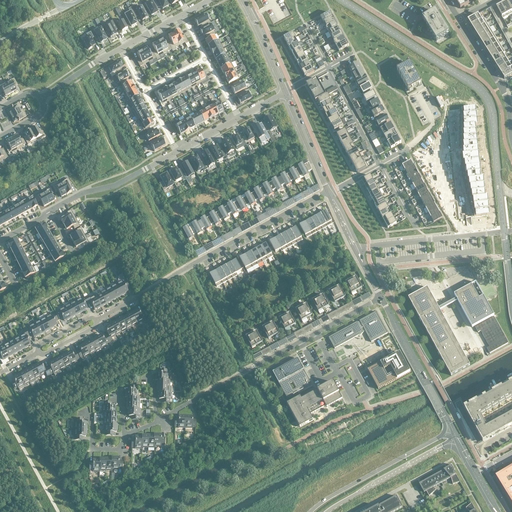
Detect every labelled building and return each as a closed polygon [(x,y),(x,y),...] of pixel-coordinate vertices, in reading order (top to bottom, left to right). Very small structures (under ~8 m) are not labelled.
[(157,12),(154,7),(157,6),(154,0),(145,5),(151,16),(157,12)] [(162,9),(168,6),(164,0),(154,0),(157,6),(159,5),(162,9)] [(469,4),(466,0),(459,0),(457,1),(458,3),(461,8),(469,4)] [(511,13),(511,12),(506,2),(501,4),(507,16),(511,13)] [(507,16),(501,4),(496,7),(502,19),(507,16)] [(137,11),(142,21),(147,17),(141,6),(137,9),(135,6),(131,8),(134,13),(137,11)] [(131,8),(131,7),(128,9),(129,13),(124,15),(127,20),(126,20),(128,24),(129,23),(131,27),(136,24),(134,19),(136,17),(134,13),(131,8)] [(333,18),(330,13),(320,18),(323,23),(324,23),(333,18)] [(481,19),(478,14),(468,20),(471,25),(481,19)] [(210,23),(205,15),(194,21),(197,27),(200,25),(201,28),(210,23)] [(449,34),(438,15),(425,24),(436,42),(449,34)] [(326,27),(335,22),(333,18),(324,23),(326,27)] [(483,18),(481,19),(471,25),(474,30),(486,23),(483,18)] [(117,24),(121,32),(127,29),(123,20),(117,24)] [(110,23),(104,26),(106,32),(105,32),(107,36),(108,35),(110,38),(116,35),(114,31),(117,30),(114,24),(112,21),(109,22),(110,23)] [(211,25),(199,31),(201,35),(202,35),(203,37),(205,36),(207,38),(219,32),(213,22),(210,24),(211,25)] [(338,27),(335,22),(326,27),(325,28),(328,32),(338,27)] [(489,28),(486,23),(474,30),(477,35),(489,28)] [(332,37),(331,37),(340,32),(338,27),(328,32),(331,37),(332,37)] [(493,33),(489,28),(477,35),(480,40),(480,39),(493,33)] [(97,37),(100,43),(104,41),(106,39),(100,29),(94,32),(92,33),(94,39),(97,37)] [(178,31),(173,34),(178,43),(179,45),(179,46),(184,43),(187,48),(190,47),(187,41),(184,35),(181,37),(178,31)] [(92,48),(91,47),(94,45),(91,39),(93,38),(90,32),(86,35),(87,38),(83,40),(88,50),(92,48)] [(343,37),(340,32),(331,37),(332,37),(334,41),(334,42),(343,37)] [(283,38),(286,43),(295,38),(296,38),(293,33),(283,38)] [(496,38),(493,33),(480,39),(483,44),(496,38)] [(173,34),(168,37),(171,43),(168,44),(171,50),(172,51),(175,50),(174,48),(179,45),(178,43),(173,34)] [(204,41),(207,46),(216,41),(213,36),(204,41)] [(334,41),(333,42),(336,47),(346,41),(343,37),(334,42),(334,41)] [(286,43),(289,48),(298,43),(295,38),(286,43)] [(499,42),(496,38),(483,44),(486,49),(499,42)] [(162,40),(157,42),(162,52),(163,54),(168,51),(171,50),(168,44),(165,46),(162,40)] [(210,50),(220,45),(218,40),(216,41),(207,46),(210,50)] [(346,41),(336,47),(339,52),(348,46),(346,41)] [(157,42),(152,45),(155,51),(152,53),(155,58),(156,60),(159,59),(159,58),(159,57),(163,54),(162,52),(157,42)] [(502,47),(499,42),(486,49),(489,54),(502,47)] [(298,43),(289,48),(291,53),(300,48),(298,43)] [(223,49),(220,45),(210,50),(212,55),(223,49)] [(505,52),(502,47),(489,54),(492,59),(502,53),(505,52)] [(146,48),(141,51),(146,60),(147,63),(152,60),(155,58),(152,53),(150,54),(146,48)] [(300,48),(291,53),(294,57),(303,53),(300,48)] [(226,54),(223,49),(212,55),(215,60),(226,54)] [(141,51),(136,54),(139,60),(137,61),(140,67),(147,63),(146,60),(141,51)] [(305,57),(303,53),(294,57),(296,62),(305,57)] [(505,58),(502,53),(492,59),(495,64),(505,58)] [(226,60),(228,59),(226,54),(215,60),(217,65),(226,60)] [(305,57),(296,62),(299,67),(308,62),(305,57)] [(509,63),(505,58),(495,64),(498,69),(509,63)] [(226,60),(217,65),(220,69),(229,65),(226,60)] [(119,62),(108,68),(111,74),(109,75),(111,77),(121,72),(120,69),(122,68),(121,66),(119,62)] [(299,67),(302,72),(311,67),(308,62),(299,67)] [(357,63),(349,68),(352,74),(352,75),(361,70),(357,63)] [(414,71),(410,63),(410,64),(397,71),(397,70),(397,71),(401,78),(404,84),(408,92),(408,91),(421,84),(417,77),(414,71)] [(511,67),(511,68),(509,63),(498,69),(501,74),(501,73),(511,67)] [(229,65),(220,69),(223,74),(232,69),(231,69),(229,65)] [(311,66),(311,67),(302,72),(304,77),(314,71),(311,66)] [(511,74),(511,67),(501,73),(504,79),(511,74)] [(236,73),(233,68),(231,69),(232,69),(223,74),(225,79),(236,73)] [(200,70),(195,73),(200,81),(201,83),(208,79),(203,71),(201,72),(200,70)] [(355,81),(364,76),(361,70),(352,75),(352,74),(351,75),(355,81)] [(121,85),(127,82),(125,79),(128,78),(125,72),(113,78),(117,84),(120,82),(121,85)] [(195,72),(190,75),(195,84),(196,86),(201,83),(200,81),(195,73),(195,72)] [(239,78),(236,73),(225,79),(228,84),(239,78)] [(190,75),(185,78),(186,78),(190,86),(191,88),(196,86),(195,84),(190,75)] [(364,76),(355,81),(358,87),(368,82),(364,76)] [(181,80),(186,89),(187,91),(191,88),(190,86),(186,78),(181,80)] [(15,89),(14,86),(16,85),(13,79),(11,81),(11,80),(5,83),(4,82),(10,94),(15,91),(15,92),(17,91),(16,89),(15,89)] [(307,84),(306,85),(306,86),(307,86),(309,90),(309,91),(312,95),(312,96),(315,101),(315,102),(317,100),(326,96),(326,95),(325,95),(317,80),(317,79),(316,79),(307,84)] [(179,81),(176,83),(181,92),(182,93),(187,91),(186,89),(181,80),(180,80),(179,81)] [(121,86),(119,87),(122,92),(124,91),(133,86),(130,81),(121,86)] [(10,94),(4,82),(0,84),(0,93),(2,92),(4,96),(3,96),(4,98),(6,97),(6,96),(10,94)] [(242,83),(239,84),(238,82),(232,85),(233,87),(231,89),(234,94),(245,88),(242,83)] [(171,85),(176,94),(177,96),(182,93),(181,92),(176,83),(171,85)] [(358,90),(361,96),(372,90),(369,84),(358,90)] [(167,88),(166,88),(171,97),(172,99),(177,96),(176,94),(171,85),(171,86),(167,88)] [(124,91),(122,92),(125,97),(126,96),(135,91),(134,88),(133,87),(133,86),(124,91)] [(165,89),(162,91),(167,99),(168,101),(172,99),(171,97),(166,88),(165,89)] [(248,93),(247,93),(246,90),(238,95),(239,97),(237,99),(238,101),(237,101),(239,105),(251,98),(248,93)] [(126,96),(125,97),(127,102),(129,101),(138,96),(135,91),(126,96)] [(162,91),(157,93),(163,104),(168,101),(167,99),(162,91)] [(373,92),(363,97),(366,103),(376,97),(373,92)] [(330,100),(331,99),(328,95),(326,96),(317,100),(320,105),(330,100)] [(129,101),(127,102),(130,106),(132,105),(140,101),(138,96),(129,101)] [(331,105),(332,105),(330,100),(320,105),(323,110),(331,105)] [(381,105),(377,100),(367,105),(370,111),(381,105)] [(132,105),(130,106),(132,111),(134,110),(143,105),(140,101),(132,105)] [(212,104),(213,106),(213,105),(218,114),(223,111),(217,101),(212,104)] [(11,108),(11,109),(7,111),(10,117),(22,110),(20,111),(19,108),(20,107),(18,104),(11,108)] [(134,110),(132,111),(135,116),(137,115),(146,110),(143,105),(134,110)] [(208,108),(213,117),(218,114),(213,105),(213,106),(208,108)] [(331,105),(323,110),(325,115),(334,110),(331,105)] [(207,106),(203,109),(208,119),(213,117),(208,108),(207,106)] [(374,119),(385,113),(382,108),(371,113),(374,119)] [(478,127),(476,108),(459,110),(459,111),(447,112),(452,157),(458,219),(471,217),(471,218),(490,216),(488,197),(485,198),(483,180),(481,180),(478,154),(475,127),(478,127)] [(203,109),(198,112),(198,113),(199,113),(204,122),(208,119),(208,120),(208,119),(203,109)] [(334,110),(325,115),(328,120),(337,116),(339,115),(336,109),(334,110)] [(18,121),(26,117),(22,110),(10,117),(13,122),(18,120),(18,121)] [(137,115),(135,116),(138,121),(139,120),(148,115),(146,110),(137,115)] [(198,113),(194,116),(199,125),(204,122),(199,113),(198,113)] [(139,120),(138,121),(140,125),(142,124),(151,120),(148,115),(139,120)] [(386,115),(374,122),(377,127),(378,126),(380,129),(384,127),(383,124),(389,121),(386,115)] [(189,118),(189,116),(184,119),(189,130),(190,130),(194,127),(189,118)] [(189,118),(194,127),(199,125),(194,116),(189,118)] [(337,116),(328,120),(328,121),(329,121),(330,122),(329,123),(330,123),(330,124),(331,125),(331,126),(340,121),(337,116)] [(265,122),(262,124),(267,132),(269,131),(270,132),(277,128),(270,117),(264,120),(265,122)] [(179,122),(185,132),(189,130),(184,119),(179,122)] [(142,124),(140,125),(143,130),(145,129),(153,125),(151,120),(142,124)] [(340,121),(331,126),(334,131),(343,126),(340,121)] [(179,122),(174,124),(180,135),(184,132),(184,133),(185,132),(179,122)] [(255,124),(251,125),(259,139),(261,143),(267,140),(267,141),(270,139),(261,123),(261,124),(262,124),(259,126),(258,123),(256,125),(255,124)] [(394,130),(390,123),(384,127),(380,129),(384,136),(394,130)] [(41,130),(39,132),(37,128),(36,126),(34,127),(35,128),(30,130),(37,142),(45,137),(41,130)] [(152,128),(146,131),(148,134),(145,136),(148,141),(159,135),(157,132),(156,130),(153,131),(152,128)] [(250,145),(249,143),(254,140),(248,129),(245,131),(245,132),(243,133),(245,138),(243,139),(247,146),(250,145)] [(25,134),(27,138),(24,139),(27,145),(36,140),(36,142),(37,142),(30,130),(26,133),(25,132),(24,133),(25,135),(25,134)] [(339,140),(348,135),(345,130),(336,135),(339,140)] [(387,142),(397,136),(394,130),(384,136),(387,142)] [(22,139),(19,140),(18,137),(17,135),(15,136),(16,136),(11,139),(17,150),(23,147),(22,146),(25,144),(22,139)] [(342,145),(350,140),(348,135),(339,140),(342,145)] [(232,138),(231,138),(236,147),(238,150),(246,145),(243,140),(240,141),(237,136),(235,137),(235,136),(234,136),(232,138)] [(391,149),(401,143),(397,136),(387,142),(391,149)] [(6,143),(8,147),(5,148),(8,153),(11,152),(16,149),(17,150),(11,139),(7,141),(6,141),(5,142),(6,144),(6,143)] [(162,140),(159,141),(158,139),(148,144),(150,147),(151,146),(153,152),(165,145),(162,140)] [(234,151),(228,140),(222,143),(226,150),(225,150),(227,155),(234,151)] [(344,149),(353,145),(350,140),(342,145),(344,149)] [(347,154),(356,149),(353,145),(344,149),(347,154)] [(211,149),(211,150),(217,161),(223,158),(224,160),(227,159),(225,156),(223,151),(220,153),(217,147),(217,146),(216,146),(215,147),(212,148),(213,148),(211,149)] [(349,159),(359,153),(357,149),(356,149),(347,154),(349,159)] [(207,151),(202,154),(204,160),(202,161),(205,167),(208,166),(209,168),(215,164),(207,151)] [(352,164),(361,159),(362,158),(359,153),(349,159),(352,164)] [(191,160),(197,172),(202,169),(203,171),(206,170),(202,162),(200,163),(196,157),(194,158),(191,159),(191,160)] [(355,168),(363,164),(361,159),(352,164),(355,168)] [(302,162),(303,163),(298,166),(299,168),(303,175),(304,177),(309,174),(308,172),(312,170),(309,162),(307,163),(306,160),(302,162)] [(405,170),(413,166),(411,161),(401,166),(404,171),(405,171),(405,170)] [(193,175),(194,175),(187,162),(186,162),(187,163),(181,166),(185,173),(182,175),(183,177),(188,184),(192,182),(189,177),(193,174),(193,175)] [(357,173),(368,167),(366,162),(363,164),(355,168),(357,173)] [(413,166),(405,170),(405,171),(407,175),(416,170),(413,166)] [(299,168),(295,170),(294,168),(289,171),(290,173),(290,172),(294,180),(295,182),(300,179),(299,177),(303,175),(299,168)] [(176,169),(173,170),(173,169),(170,171),(170,172),(169,172),(175,181),(183,177),(182,175),(181,171),(178,173),(176,169)] [(419,175),(416,170),(407,175),(406,176),(409,181),(410,180),(419,175)] [(290,172),(290,173),(286,175),(285,173),(280,176),(281,177),(285,184),(285,185),(286,187),(291,184),(290,182),(294,180),(290,172)] [(163,191),(167,189),(166,188),(172,185),(166,174),(165,173),(162,175),(162,176),(160,177),(163,183),(160,185),(163,191)] [(421,180),(419,175),(410,180),(412,185),(421,180)] [(364,186),(373,181),(370,176),(361,181),(364,186)] [(281,177),(277,180),(276,178),(271,180),(272,182),(273,182),(276,189),(277,192),(282,189),(281,187),(285,185),(285,184),(281,177)] [(68,178),(60,183),(66,195),(71,192),(68,185),(70,184),(68,178)] [(421,180),(412,185),(415,189),(424,185),(421,180)] [(375,186),(373,181),(364,186),(367,190),(375,186)] [(273,182),(272,182),(268,184),(267,183),(262,185),(263,187),(264,187),(268,194),(267,194),(269,197),(274,194),(272,191),(276,189),(273,182)] [(60,183),(52,187),(55,193),(57,191),(61,197),(66,195),(60,183)] [(426,189),(424,185),(415,189),(418,194),(426,189)] [(378,190),(375,186),(367,190),(369,195),(378,190)] [(264,187),(263,187),(260,189),(259,187),(254,190),(255,192),(259,199),(258,199),(260,201),(265,199),(263,196),(267,194),(268,194),(264,187)] [(50,188),(42,192),(48,204),(54,201),(50,195),(53,194),(50,188)] [(426,189),(418,194),(420,199),(429,194),(426,189)] [(378,190),(369,195),(372,200),(381,195),(378,190)] [(42,192),(34,197),(37,202),(40,201),(43,207),(48,204),(42,192)] [(255,192),(251,194),(250,192),(245,195),(246,197),(250,204),(251,206),(256,204),(255,201),(258,199),(259,199),(255,192)] [(432,199),(429,194),(420,199),(423,204),(432,199)] [(374,205),(383,200),(381,195),(372,200),(374,205)] [(246,197),(242,199),(241,197),(236,200),(237,202),(237,201),(241,209),(242,211),(247,208),(246,206),(250,204),(246,197)] [(32,198),(27,200),(32,209),(37,206),(32,198)] [(231,201),(232,202),(227,205),(228,206),(232,213),(232,214),(233,216),(238,213),(237,211),(241,209),(237,201),(237,202),(236,200),(235,199),(231,201)] [(432,199),(423,204),(425,208),(434,203),(432,199)] [(21,201),(27,211),(31,209),(32,209),(27,200),(22,203),(21,201)] [(383,200),(374,205),(377,209),(386,204),(383,200)] [(21,201),(16,203),(22,214),(27,211),(21,201)] [(12,206),(17,217),(22,214),(16,203),(16,204),(17,205),(12,207),(12,206)] [(437,208),(434,203),(425,208),(428,213),(437,208)] [(380,214),(388,209),(386,204),(377,209),(380,214)] [(12,206),(7,209),(13,219),(17,217),(12,206)] [(228,206),(224,209),(223,207),(218,210),(219,211),(223,218),(224,221),(229,218),(228,216),(232,214),(232,213),(228,206)] [(437,208),(428,213),(430,218),(439,213),(437,208)] [(7,210),(3,212),(8,222),(13,219),(7,209),(7,210)] [(388,209),(380,214),(382,219),(391,214),(388,209)] [(66,216),(60,219),(63,225),(75,218),(70,210),(65,213),(66,216)] [(219,211),(215,213),(214,212),(209,214),(210,216),(214,223),(215,226),(220,223),(219,221),(223,218),(219,211)] [(326,211),(320,214),(325,224),(326,224),(327,227),(333,223),(326,211)] [(439,213),(430,218),(433,223),(442,218),(439,213)] [(325,224),(320,214),(315,217),(321,227),(322,229),(327,227),(326,224),(325,224)] [(385,224),(394,219),(391,214),(382,219),(385,224)] [(210,216),(206,218),(205,216),(200,219),(201,221),(202,221),(206,228),(205,228),(207,231),(212,228),(210,225),(214,223),(210,216)] [(321,227),(315,217),(310,219),(316,230),(316,229),(317,232),(322,229),(321,227)] [(75,218),(63,225),(66,230),(72,226),(74,229),(79,226),(75,218)] [(316,230),(310,219),(305,222),(311,232),(313,234),(317,232),(316,229),(316,230)] [(394,219),(385,224),(387,229),(396,224),(394,219)] [(202,221),(201,221),(198,223),(197,221),(192,224),(192,226),(193,226),(197,233),(196,233),(198,235),(203,233),(201,230),(205,228),(206,228),(202,221)] [(311,232),(305,222),(299,225),(306,238),(313,234),(311,232)] [(187,225),(188,226),(183,229),(189,240),(194,237),(193,235),(196,233),(197,233),(193,226),(192,226),(192,224),(191,223),(187,225)] [(43,224),(35,229),(38,234),(46,229),(43,224)] [(296,227),(290,230),(295,241),(296,240),(297,243),(303,240),(296,227)] [(80,228),(75,231),(76,233),(70,237),(73,242),(72,242),(84,236),(80,228)] [(46,229),(38,234),(40,238),(39,239),(49,234),(46,229)] [(295,241),(290,230),(285,233),(291,243),(292,246),(297,243),(296,240),(295,241)] [(291,243),(285,233),(280,236),(286,246),(287,248),(292,246),(291,243)] [(49,234),(39,239),(42,244),(41,244),(52,238),(49,234)] [(84,236),(72,242),(75,247),(82,244),(83,247),(89,244),(84,236)] [(286,246),(280,236),(275,238),(281,249),(281,248),(283,251),(287,248),(286,246)] [(52,238),(41,244),(44,249),(54,243),(52,238)] [(281,249),(275,238),(269,242),(275,252),(280,249),(281,252),(283,251),(281,248),(281,249)] [(7,244),(10,249),(19,244),(16,239),(7,244)] [(54,243),(44,249),(45,249),(48,253),(57,248),(54,243)] [(19,244),(10,249),(12,253),(21,249),(19,244)] [(266,244),(260,247),(266,257),(267,259),(273,256),(266,244)] [(266,257),(260,247),(255,250),(261,260),(261,259),(262,262),(267,259),(266,257)] [(57,248),(48,253),(49,253),(51,257),(60,252),(57,248)] [(21,249),(12,253),(15,258),(24,254),(21,249)] [(261,260),(255,250),(250,252),(256,262),(257,265),(262,262),(261,259),(261,260)] [(60,252),(51,257),(54,262),(63,257),(60,252)] [(256,262),(250,252),(245,255),(251,265),(253,267),(257,265),(256,262)] [(24,254),(15,258),(17,263),(26,259),(24,254)] [(251,265),(245,255),(239,258),(246,271),(253,267),(251,265)] [(26,259),(17,263),(20,268),(28,264),(26,259)] [(236,260),(230,263),(236,273),(240,271),(241,273),(243,273),(236,260)] [(236,273),(230,263),(225,266),(231,276),(232,278),(237,276),(236,273)] [(28,264),(20,268),(22,273),(33,267),(31,268),(28,264)] [(231,276),(225,266),(220,269),(226,279),(228,281),(232,278),(231,276)] [(33,267),(22,273),(24,278),(35,272),(33,267)] [(226,279),(220,269),(215,271),(221,281),(223,284),(228,281),(226,279)] [(221,281),(215,271),(210,274),(216,287),(223,284),(221,281)] [(121,282),(115,285),(122,296),(125,294),(124,293),(127,291),(125,289),(128,287),(121,274),(121,275),(118,276),(120,279),(121,282)] [(356,277),(350,280),(357,291),(358,290),(362,288),(359,283),(357,278),(356,277)] [(357,291),(350,280),(345,282),(346,284),(348,289),(349,289),(351,294),(355,292),(357,291)] [(494,316),(476,283),(454,295),(472,328),(494,316)] [(121,296),(122,296),(115,285),(110,288),(116,299),(116,297),(118,296),(119,297),(121,296)] [(339,286),(334,289),(340,300),(342,299),(345,297),(343,292),(340,287),(340,288),(339,286)] [(408,298),(417,314),(451,376),(470,365),(427,287),(408,298)] [(110,288),(105,290),(111,302),(110,300),(113,299),(113,300),(116,299),(110,288)] [(340,300),(334,289),(329,291),(329,293),(332,298),(335,303),(338,301),(340,300)] [(105,290),(100,293),(106,305),(105,303),(108,302),(108,303),(111,301),(111,302),(105,290)] [(106,305),(100,293),(94,296),(101,308),(101,307),(100,306),(102,305),(103,306),(105,304),(106,305)] [(322,295),(317,298),(323,309),(325,308),(329,306),(326,301),(324,297),(323,297),(322,295)] [(100,308),(101,308),(94,296),(89,299),(87,297),(84,298),(87,304),(90,303),(94,309),(96,308),(97,309),(100,307),(100,308)] [(84,306),(87,304),(84,298),(81,300),(81,299),(75,302),(81,313),(84,311),(83,310),(86,309),(84,306)] [(323,309),(317,298),(312,301),(313,302),(315,307),(318,312),(321,310),(323,309)] [(81,313),(75,302),(69,305),(75,316),(76,316),(75,315),(77,313),(78,314),(80,313),(81,313)] [(302,303),(299,304),(307,318),(309,317),(312,315),(309,310),(310,310),(307,306),(306,304),(303,305),(302,303)] [(307,318),(299,304),(296,306),(298,308),(295,310),(296,311),(299,316),(301,321),(305,319),(307,318)] [(75,316),(69,305),(64,308),(70,319),(70,318),(72,316),(73,317),(75,316)] [(70,319),(64,308),(58,311),(59,312),(56,314),(59,320),(62,318),(63,321),(66,319),(67,320),(70,319)] [(130,312),(134,318),(137,324),(143,320),(142,319),(145,317),(142,312),(139,313),(137,310),(134,312),(134,311),(131,313),(131,312),(130,312)] [(125,315),(131,326),(137,324),(134,318),(130,312),(130,313),(128,314),(129,315),(126,316),(125,315)] [(360,335),(361,335),(365,331),(371,342),(387,333),(376,312),(359,321),(359,322),(357,323),(357,322),(328,338),(334,349),(358,336),(359,336),(360,336),(360,335)] [(289,313),(284,316),(290,327),(292,326),(295,324),(293,319),(290,315),(289,313)] [(50,315),(44,318),(50,330),(51,330),(50,329),(54,328),(53,327),(56,325),(54,322),(57,321),(54,315),(51,316),(50,315)] [(120,318),(126,329),(131,326),(125,315),(125,316),(123,317),(123,318),(121,319),(120,318)] [(290,327),(284,316),(279,319),(280,320),(280,321),(282,325),(285,330),(288,328),(290,327)] [(487,348),(490,354),(509,344),(494,317),(476,327),(479,333),(481,331),(490,347),(487,348)] [(50,330),(44,318),(39,321),(45,333),(45,332),(48,331),(47,330),(50,329),(50,330)] [(115,321),(121,332),(126,329),(120,318),(118,320),(118,321),(116,322),(115,321)] [(45,333),(39,321),(34,324),(40,336),(40,335),(42,334),(42,333),(44,331),(45,333)] [(110,324),(109,324),(116,335),(121,332),(115,321),(114,321),(115,321),(112,323),(113,324),(110,325),(110,324)] [(269,321),(266,322),(274,336),(276,335),(275,335),(279,333),(276,328),(274,324),(273,322),(270,323),(269,321)] [(274,336),(266,322),(263,324),(265,326),(262,328),(263,330),(266,334),(268,339),(272,337),(274,336)] [(40,336),(34,324),(28,327),(28,329),(26,330),(29,336),(32,335),(33,337),(36,336),(36,337),(40,335),(40,336)] [(110,338),(116,335),(109,324),(106,326),(107,327),(104,328),(108,335),(105,337),(108,343),(111,341),(110,338)] [(24,335),(18,338),(24,349),(25,349),(24,349),(28,347),(27,346),(30,344),(26,338),(29,336),(26,330),(22,332),(24,335)] [(256,331),(251,334),(257,345),(259,344),(262,342),(260,337),(257,333),(256,331)] [(257,345),(251,334),(246,337),(247,339),(246,339),(249,343),(252,348),(255,346),(257,345)] [(94,338),(94,337),(100,349),(106,345),(105,344),(108,343),(105,337),(102,338),(101,335),(98,337),(97,336),(94,338)] [(89,340),(95,352),(100,349),(94,337),(94,338),(92,339),(92,340),(90,341),(89,340)] [(24,349),(18,338),(13,341),(19,352),(22,350),(21,349),(24,348),(24,349)] [(84,343),(83,343),(90,354),(95,352),(89,340),(88,340),(89,341),(86,342),(87,343),(84,344),(84,343)] [(19,352),(13,341),(8,344),(14,355),(14,354),(16,353),(16,352),(18,351),(19,352)] [(84,358),(90,354),(83,343),(83,344),(80,345),(81,346),(78,348),(80,351),(77,352),(80,358),(83,356),(84,358)] [(9,358),(2,346),(1,344),(0,344),(0,356),(0,357),(2,360),(5,358),(5,359),(8,357),(9,358)] [(14,355),(8,344),(2,346),(9,358),(9,357),(11,356),(11,355),(13,354),(14,355)] [(64,354),(70,365),(76,362),(75,361),(78,359),(75,353),(72,355),(70,352),(68,353),(67,352),(64,354)] [(399,353),(367,370),(378,390),(410,372),(399,353)] [(59,357),(58,357),(65,368),(70,365),(64,354),(63,354),(64,355),(62,357),(61,356),(59,357)] [(53,360),(60,373),(61,373),(59,371),(65,368),(58,357),(59,358),(56,360),(56,359),(53,360)] [(49,367),(47,369),(50,375),(53,373),(54,376),(55,376),(55,375),(60,373),(53,360),(50,362),(51,363),(48,364),(49,367)] [(301,371),(295,360),(272,372),(287,398),(294,394),(293,392),(302,387),(303,389),(311,385),(309,380),(305,373),(303,374),(301,371)] [(33,365),(40,377),(45,374),(47,376),(50,375),(47,369),(44,370),(40,363),(37,365),(37,364),(34,366),(33,365)] [(28,368),(35,382),(36,382),(34,379),(40,377),(33,365),(34,367),(31,368),(31,367),(28,368)] [(23,371),(30,384),(35,381),(35,382),(28,368),(29,370),(26,371),(26,370),(23,371)] [(154,380),(169,381),(167,381),(168,374),(166,374),(166,370),(159,370),(159,374),(156,374),(156,377),(155,377),(155,380),(154,380)] [(18,374),(17,374),(25,387),(24,385),(29,382),(30,385),(30,384),(23,371),(23,372),(21,374),(20,373),(18,374)] [(17,387),(18,389),(19,391),(19,390),(24,387),(25,388),(25,387),(17,374),(18,374),(14,376),(15,377),(12,379),(14,381),(11,383),(14,389),(17,387)] [(340,395),(333,382),(307,396),(315,411),(326,406),(326,407),(342,399),(340,395)] [(460,401),(455,404),(466,429),(475,446),(511,425),(511,384),(466,410),(465,410),(460,401)] [(124,397),(139,398),(137,397),(137,391),(136,391),(136,387),(129,387),(129,391),(126,391),(126,394),(125,394),(125,397),(124,397)] [(171,393),(157,393),(158,393),(158,396),(159,396),(159,399),(162,399),(162,403),(168,403),(169,400),(170,400),(170,393),(171,393)] [(315,411),(307,396),(301,400),(300,397),(287,404),(291,412),(300,427),(307,423),(307,424),(313,420),(310,415),(315,411)] [(115,413),(114,413),(115,410),(113,410),(114,406),(110,406),(110,403),(104,403),(103,406),(102,406),(102,413),(115,413)] [(127,409),(127,410),(127,413),(128,413),(128,416),(131,416),(131,420),(138,420),(138,417),(140,417),(140,410),(127,409)] [(185,415),(185,416),(181,416),(181,417),(178,417),(178,420),(175,420),(174,426),(178,427),(178,428),(185,428),(185,415)] [(185,416),(185,415),(185,428),(191,428),(191,427),(195,427),(195,420),(192,420),(192,417),(189,417),(189,416),(185,416)] [(76,419),(75,423),(74,423),(74,430),(87,430),(86,430),(86,426),(85,426),(85,423),(82,423),(82,420),(76,419)] [(103,425),(105,425),(105,432),(106,432),(106,435),(113,436),(113,432),(116,432),(116,429),(117,429),(117,426),(118,426),(118,425),(103,425)] [(74,430),(74,437),(75,437),(75,440),(82,440),(82,437),(85,437),(85,434),(86,434),(86,430),(87,430),(74,430)] [(154,433),(153,448),(154,448),(154,446),(160,446),(160,445),(164,445),(164,438),(160,438),(161,435),(157,435),(157,434),(154,434),(154,433)] [(135,447),(135,449),(141,449),(142,436),(141,436),(138,436),(138,437),(135,437),(135,441),(131,441),(131,447),(135,447)] [(112,457),(112,456),(111,456),(111,471),(111,469),(118,469),(118,468),(121,468),(122,461),(118,461),(118,458),(115,458),(115,457),(112,457)] [(99,459),(99,460),(96,460),(96,461),(92,460),(92,464),(89,464),(89,470),(92,471),(92,472),(99,472),(99,473),(99,459)] [(460,483),(454,471),(451,465),(446,468),(446,469),(419,484),(424,493),(426,492),(429,497),(436,490),(433,487),(451,478),(452,485),(459,483),(460,483)] [(511,475),(511,469),(506,472),(498,477),(504,486),(509,483),(506,479),(508,478),(511,475)] [(369,511),(367,511),(393,511),(402,507),(396,496),(374,509),(370,511),(369,511)] [(475,511),(471,503),(465,508),(468,511),(475,511)]
